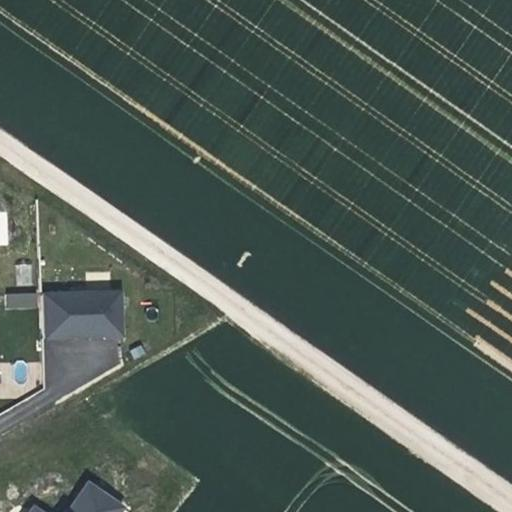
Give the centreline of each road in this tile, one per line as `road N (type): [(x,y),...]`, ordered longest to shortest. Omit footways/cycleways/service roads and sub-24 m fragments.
road 1 (track): [(0,145),(511,502)]
road 2 (unclassified): [(0,455),(238,312)]
